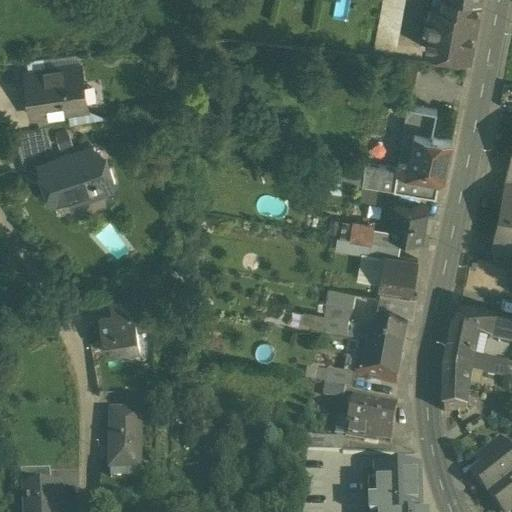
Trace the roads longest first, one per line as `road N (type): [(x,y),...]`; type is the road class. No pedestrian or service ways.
road 1 (secondary): [(504,0),(426,344),(422,406),(451,511)]
road 2 (residential): [(0,220),(64,325),(87,391),(88,511)]
